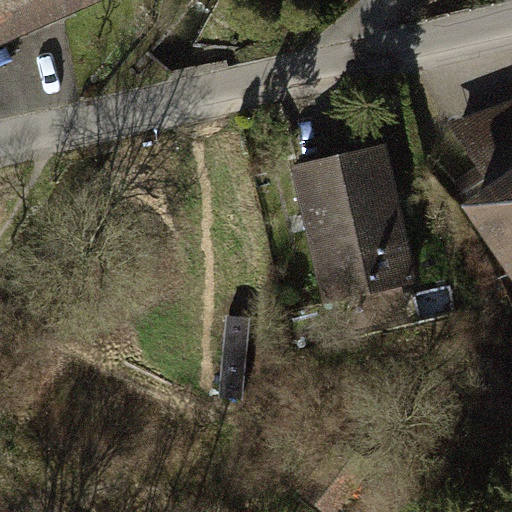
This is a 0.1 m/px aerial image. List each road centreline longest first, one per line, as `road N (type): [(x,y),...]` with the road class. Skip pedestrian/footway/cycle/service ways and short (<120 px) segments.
road 1 (tertiary): [(0,142),(343,64)]
road 2 (tertiary): [(343,64),(511,26)]
